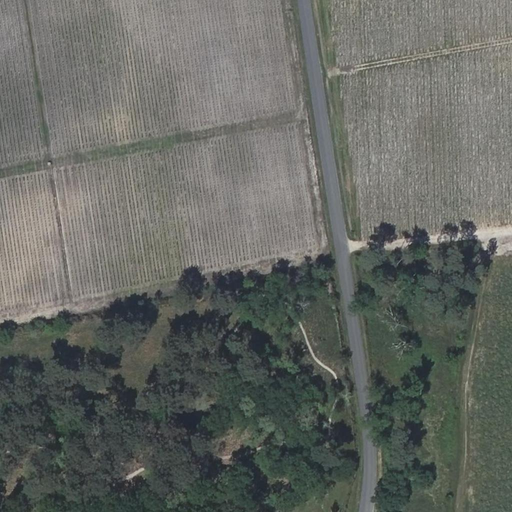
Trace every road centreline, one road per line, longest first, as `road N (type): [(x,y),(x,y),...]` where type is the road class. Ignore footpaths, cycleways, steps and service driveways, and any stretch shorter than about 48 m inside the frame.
road 1 (unclassified): [(366,511),(367,411),(303,0)]
road 2 (track): [(341,248),(511,228)]
